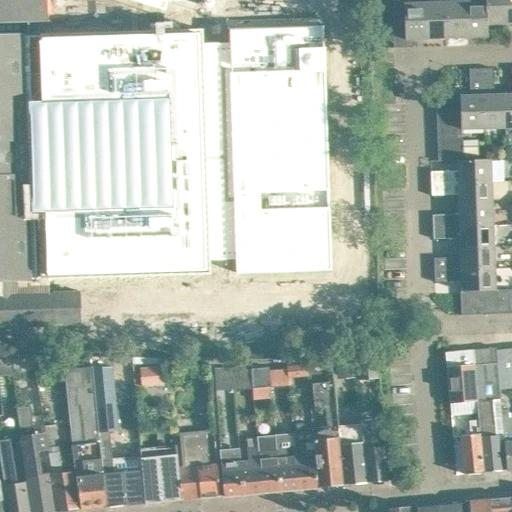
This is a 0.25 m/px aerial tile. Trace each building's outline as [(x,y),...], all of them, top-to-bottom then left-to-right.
[(163,129),(33,134),(34,144),(23,145),(19,37),(28,37),(27,20),(112,17),(112,14),(120,14),(120,19),(163,17),(179,0),(0,0),(0,326),(80,324),(81,333),(262,326),(262,324),(264,324),(264,326),(338,324),(338,323),(360,322),(359,273),(360,273),(357,200),(356,200),(355,170),(347,170),(347,156),(354,156),(351,70),(336,70),(335,33),(233,37),(234,58),(220,58),(220,53),(222,52),(222,51),(197,52),(142,110),(163,129)] [(340,17),(339,0),(231,0),(231,19),(269,19),(269,6),(269,0),(298,0),(299,17),(340,17)] [(425,39),(424,0),(391,0),(393,49),(413,48),(412,40),(425,39)] [(446,39),(445,3),(436,3),(435,0),(424,0),(425,39),(446,39)] [(467,38),(465,0),(453,0),(454,2),(445,3),(446,39),(467,38)] [(488,37),(487,25),(485,1),(477,2),(476,0),(465,0),(467,38),(488,37)] [(507,24),(505,0),(485,0),(485,1),(487,25),(507,24)] [(511,127),(511,67),(511,68),(511,71),(511,94),(503,95),(504,128),(511,127)] [(483,129),(481,69),(469,69),(470,96),(460,97),(460,101),(460,113),(461,125),(461,130),(483,129)] [(504,128),(503,95),(494,95),(493,69),(481,69),(483,129),(504,128)] [(460,113),(460,101),(436,102),(436,114),(460,113)] [(461,125),(460,113),(436,114),(437,126),(461,125)] [(461,137),(461,130),(461,125),(437,126),(437,138),(461,137)] [(461,149),(461,137),(437,138),(437,150),(461,149)] [(462,161),(461,149),(437,150),(438,162),(457,161),(462,161)] [(490,160),(462,161),(457,161),(457,171),(430,172),(431,184),(491,182),(490,160)] [(511,169),(500,169),(500,184),(511,184),(511,169)] [(492,204),(491,182),(431,184),(431,196),(458,195),(458,205),(492,204)] [(492,225),(492,204),(458,205),(459,214),(432,215),(432,227),(492,225)] [(493,247),(492,225),(432,227),(433,239),(460,238),(460,248),(493,247)] [(494,268),(493,247),(460,248),(460,258),(434,258),(434,270),(494,268)] [(495,290),(494,268),(434,270),(434,282),(461,281),(462,292),(472,291),(484,291),(495,290)] [(497,314),(496,290),(495,290),(484,291),(485,315),(497,314)] [(509,314),(508,290),(496,290),(497,314),(509,314)] [(473,315),(472,291),(462,292),(460,292),(461,316),(473,315)] [(485,315),(484,291),(472,291),(473,315),(485,315)] [(511,388),(511,348),(496,350),(499,390),(511,388)] [(495,379),(492,351),(492,349),(473,350),(475,378),(490,376),(491,379),(495,379)] [(475,386),(475,378),(473,350),(445,353),(450,404),(477,401),(475,386)] [(379,378),(378,360),(360,361),(361,379),(379,378)] [(354,361),(337,363),(339,379),(356,377),(354,361)] [(332,371),(332,362),(319,364),(320,372),(332,371)] [(320,372),(319,364),(306,365),(307,367),(307,374),(320,372)] [(308,376),(307,374),(307,367),(288,369),(288,378),(308,376)] [(92,368),(65,370),(67,393),(72,446),(100,443),(99,433),(95,399),(92,368)] [(112,368),(92,368),(95,399),(99,433),(109,433),(119,432),(112,368)] [(268,368),(250,369),(252,389),(270,387),(268,371),(268,368)] [(163,387),(162,369),(140,371),(142,389),(163,387)] [(250,369),(233,370),(234,390),(252,389),(250,369)] [(289,385),(288,378),(288,369),(268,371),(270,387),(289,385)] [(234,390),(233,370),(215,371),(216,391),(234,390)] [(343,486),(338,427),(333,382),(313,384),(316,408),(325,407),(327,427),(312,428),(318,488),(343,486)] [(496,400),(496,390),(495,384),(475,386),(477,401),(479,436),(482,473),(502,471),(500,437),(492,438),(491,420),(496,419),(495,406),(493,406),(492,400),(496,400)] [(265,398),(248,398),(248,410),(266,409),(265,398)] [(49,448),(46,432),(34,434),(30,405),(17,407),(33,511),(54,511),(49,476),(41,476),(37,450),(49,448)] [(511,470),(511,420),(509,421),(508,410),(501,411),(506,471),(511,470)] [(388,481),(385,448),(375,449),(372,420),(361,422),(361,425),(367,483),(388,481)] [(318,488),(312,428),(303,429),(303,424),(296,424),(297,430),(294,430),(294,438),(299,490),(318,488)] [(56,425),(45,427),(46,432),(49,448),(59,511),(63,511),(78,511),(72,473),(65,473),(56,425)] [(361,425),(338,427),(343,486),(367,483),(361,425)] [(219,497),(217,466),(210,467),(206,431),(180,433),(183,467),(179,467),(182,500),(219,497)] [(126,506),(123,473),(142,471),(141,456),(112,459),(109,433),(99,433),(100,443),(106,507),(126,506)] [(482,473),(479,436),(461,437),(464,475),(482,473)] [(292,438),(276,440),(280,491),(299,490),(294,438),(292,438)] [(10,440),(0,441),(0,457),(8,511),(29,511),(25,483),(17,484),(10,440)] [(276,440),(257,441),(258,448),(262,493),(280,491),(276,440)] [(106,507),(100,443),(72,446),(71,446),(73,458),(81,510),(106,507)] [(262,493),(258,448),(247,449),(249,463),(241,464),(244,495),(262,493)] [(177,449),(141,452),(141,456),(142,471),(145,504),(182,500),(179,467),(178,463),(177,449)] [(244,495),(241,464),(240,450),(219,452),(223,497),(244,495)] [(145,504),(142,471),(123,473),(126,506),(145,504)] [(511,511),(510,497),(488,500),(489,511),(511,511)] [(489,511),(488,500),(469,502),(469,511),(489,511)] [(460,511),(459,502),(438,504),(439,511),(460,511)]
